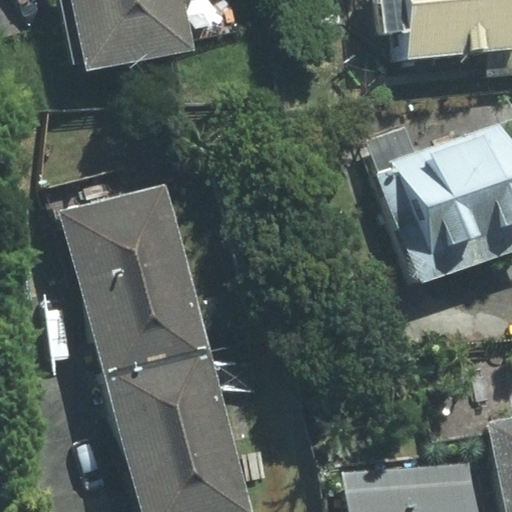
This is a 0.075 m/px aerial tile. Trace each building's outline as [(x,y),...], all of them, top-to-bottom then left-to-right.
[(177,0),(61,0),(77,76),(188,54),(177,0)] [(511,73),(511,0),(383,0),(389,63),(501,54),(503,74),(511,73)] [(405,287),(511,249),(511,191),(491,132),(406,161),(399,144),(361,156),(405,287)] [(97,382),(206,353),(164,187),(55,216),(97,382)] [(246,511),(206,353),(97,382),(130,511),(246,511)] [(511,511),(511,417),(479,423),(494,511),(511,511)] [(337,511),(468,511),(466,481),(336,490),(337,511)]
